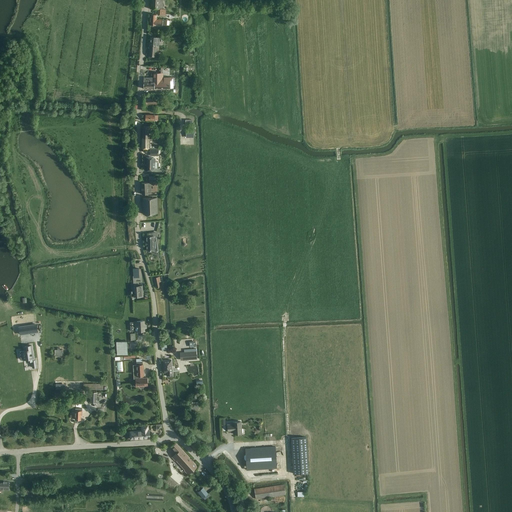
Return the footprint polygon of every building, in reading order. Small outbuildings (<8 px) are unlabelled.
[(150,0),(150,9),(157,9),(157,15),(162,15),(162,9),(162,0),(150,0)] [(166,26),(167,20),(156,20),(156,14),(150,14),(149,25),(162,26),(166,26)] [(157,60),(159,37),(150,36),(148,59),(157,60)] [(153,77),(154,89),(173,88),(173,77),(163,77),(163,73),(162,73),(162,68),(159,67),(159,73),(153,73),(153,77)] [(151,89),(154,89),(153,77),(143,78),(144,82),(143,82),(143,89),(147,88),(147,90),(151,90),(151,89)] [(153,107),(152,104),(157,104),(157,98),(145,99),(145,104),(146,104),(146,108),(153,107)] [(158,149),(158,148),(158,139),(149,139),(149,126),(142,126),(141,148),(158,149)] [(186,137),(194,137),(194,129),(186,129),(186,137)] [(145,169),(153,169),(154,168),(155,158),(154,157),(146,157),(145,158),(144,168),(145,169)] [(142,194),(151,194),(150,183),(141,183),(142,194)] [(157,197),(142,198),(143,214),(147,214),(147,217),(153,217),(152,214),(157,213),(157,197)] [(154,248),(153,239),(155,239),(157,233),(149,233),(149,236),(146,236),(146,241),(145,241),(145,245),(146,245),(147,250),(149,250),(149,251),(155,253),(155,247),(154,248)] [(135,331),(144,330),(144,321),(134,321),(135,331)] [(36,324),(18,326),(19,334),(37,332),(37,331),(36,324)] [(117,354),(126,354),(126,341),(117,342),(117,354)] [(33,360),(31,345),(23,346),(24,350),(22,350),(23,360),(26,359),(26,362),(31,361),(32,368),(36,367),(35,359),(33,360)] [(180,360),(196,359),(196,352),(184,353),(180,353),(180,360)] [(171,360),(163,360),(163,372),(167,372),(167,376),(173,376),(172,372),(172,369),(171,360)] [(142,378),(142,376),(143,376),(143,365),(136,365),(137,376),(139,376),(139,378),(135,378),(136,387),(140,386),(140,388),(143,388),(143,386),(147,386),(147,378),(142,378)] [(189,374),(180,375),(181,385),(190,384),(189,374)] [(82,415),(82,411),(82,408),(75,408),(75,411),(75,413),(71,413),(71,418),(75,418),(75,419),(81,419),(81,415),(82,415)] [(242,433),(241,422),(233,422),(233,424),(227,425),(228,431),(231,431),(231,430),(233,430),(233,434),(242,433)] [(141,430),(129,431),(130,439),(150,438),(149,430),(149,429),(149,426),(141,427),(141,430)] [(293,474),(308,473),(306,437),(291,438),(293,474)] [(184,470),(187,474),(197,466),(176,443),(172,447),(172,448),(177,453),(172,457),(176,461),(184,470)] [(246,470),(277,468),(275,447),(245,449),(246,470)] [(184,477),(181,475),(179,473),(175,477),(172,474),(165,482),(168,485),(170,484),(174,488),(184,477)] [(0,482),(0,487),(3,488),(3,490),(9,490),(9,482),(3,482),(3,483),(0,482)] [(256,499),(285,494),(284,484),(254,489),(256,499)] [(31,489),(24,489),(25,501),(43,499),(42,487),(31,489)]
